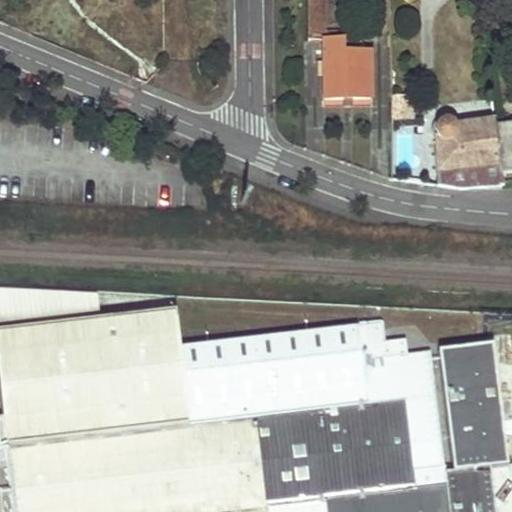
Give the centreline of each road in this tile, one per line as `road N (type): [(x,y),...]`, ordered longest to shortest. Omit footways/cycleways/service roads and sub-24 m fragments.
road 1 (residential): [(511,212),(392,199),(238,144)]
road 2 (residential): [(238,144),(0,49)]
road 3 (residential): [(249,0),(246,123),(238,144)]
